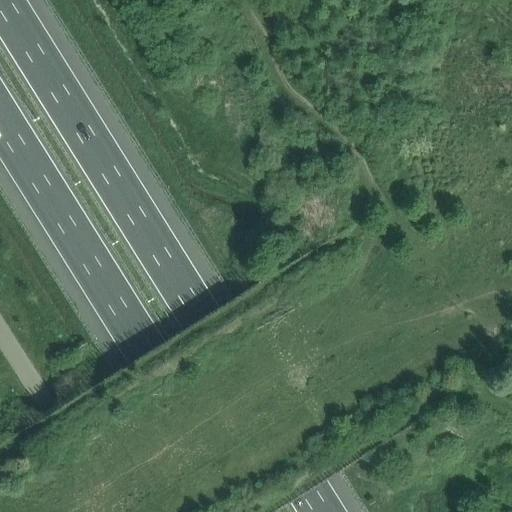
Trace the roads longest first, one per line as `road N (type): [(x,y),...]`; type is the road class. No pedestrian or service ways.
road 1 (motorway): [(323,511),(3,0)]
road 2 (motorway): [(0,118),(244,511)]
road 3 (unclassified): [(109,511),(0,337)]
